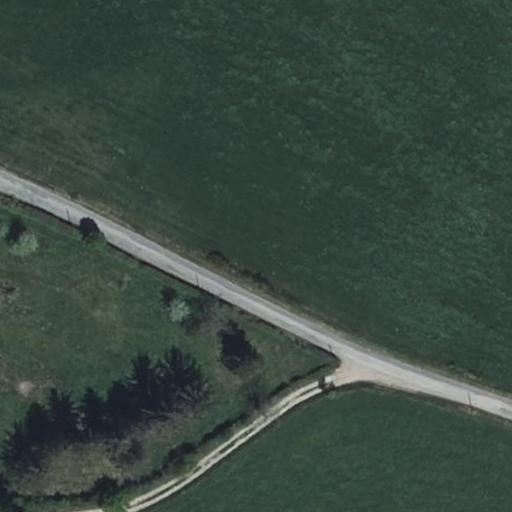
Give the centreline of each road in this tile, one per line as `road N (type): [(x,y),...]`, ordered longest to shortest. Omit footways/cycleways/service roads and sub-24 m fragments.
road 1 (unclassified): [(511,393),(388,355),(0,174)]
road 2 (track): [(0,510),(145,496),(286,393),(388,355)]
